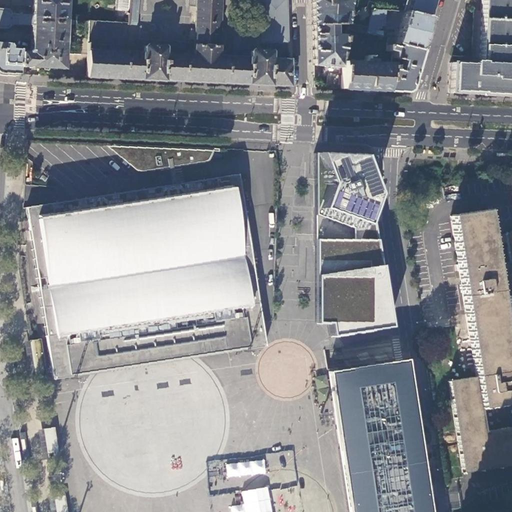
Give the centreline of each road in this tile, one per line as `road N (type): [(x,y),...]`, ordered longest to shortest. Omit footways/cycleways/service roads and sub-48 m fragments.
road 1 (residential): [(433,511),(387,217),(390,133)]
road 2 (primary): [(2,120),(301,130)]
road 3 (primary): [(301,109),(117,100)]
road 4 (primary): [(421,112),(301,109)]
